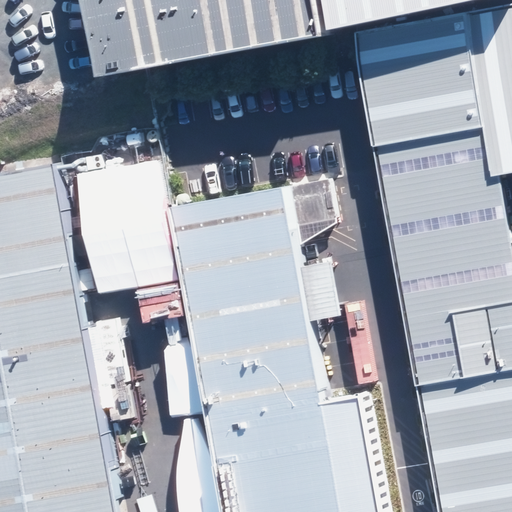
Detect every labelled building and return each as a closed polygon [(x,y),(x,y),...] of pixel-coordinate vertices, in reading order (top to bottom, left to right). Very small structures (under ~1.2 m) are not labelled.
[(333,30),(326,0),(92,0),(106,73),(333,30)] [(339,0),(344,21),(452,0),(339,0)] [(511,4),(366,31),(386,143),(492,124),(500,171),(507,170),(511,168),(511,4)] [(492,124),(386,143),(428,375),(511,359),(511,197),(507,170),(500,171),(492,124)] [(335,174),(174,204),(230,511),(395,511),(372,387),(334,394),(316,292),(307,243),(343,217),(335,174)] [(0,511),(131,511),(65,175),(0,186),(0,511)] [(511,359),(428,375),(451,511),(490,511),(511,508),(511,359)]
